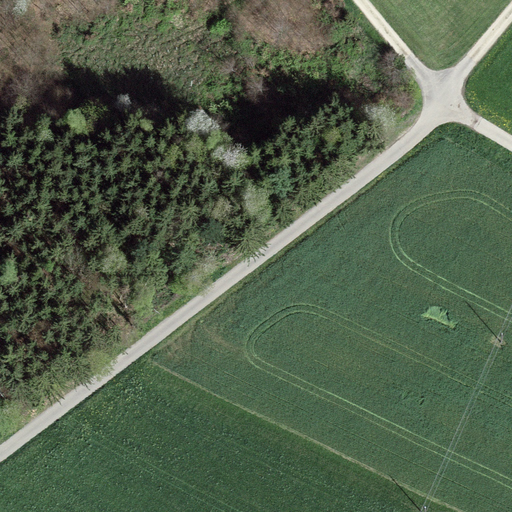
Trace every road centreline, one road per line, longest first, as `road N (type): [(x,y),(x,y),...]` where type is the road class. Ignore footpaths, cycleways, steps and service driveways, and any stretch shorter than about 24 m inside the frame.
road 1 (track): [(445,104),(0,452)]
road 2 (track): [(357,0),(445,104)]
